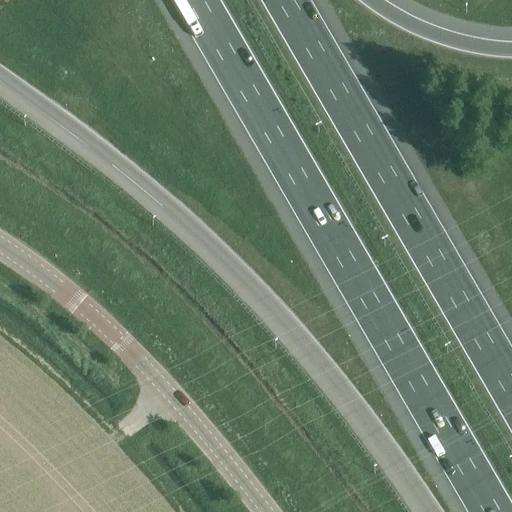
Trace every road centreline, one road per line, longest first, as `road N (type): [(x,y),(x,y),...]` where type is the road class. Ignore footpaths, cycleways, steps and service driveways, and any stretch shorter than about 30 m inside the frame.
road 1 (motorway): [(0,88),(157,207),(266,311),(337,387),(427,511)]
road 2 (motorway): [(189,0),(486,511)]
road 3 (motorway): [(511,366),(297,0)]
road 4 (secondary): [(277,511),(100,322),(0,245)]
road 5 (motorway): [(511,46),(485,46),(399,18),(373,0)]
